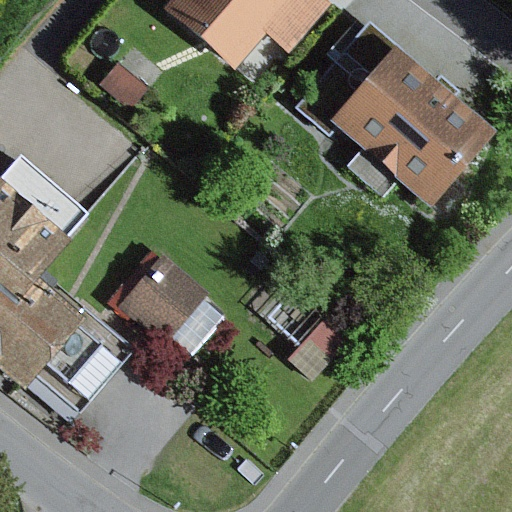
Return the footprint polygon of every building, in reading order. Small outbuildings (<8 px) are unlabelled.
[(296,0),(170,0),(160,12),(230,74),(263,38),(296,0)] [(329,8),(320,0),(296,0),(263,38),(285,57),(329,8)] [(493,136),(368,24),(294,111),(326,141),(332,133),(357,154),(345,171),(381,200),(393,184),(429,214),(493,136)] [(148,90),(117,65),(99,87),(131,113),(148,90)] [(0,278),(16,260),(40,280),(67,248),(64,245),(83,222),(14,164),(0,180),(0,278)] [(208,297),(162,258),(117,310),(163,349),(169,342),(201,304),(208,297)] [(0,382),(19,399),(26,391),(35,380),(78,416),(130,354),(40,280),(16,260),(0,278),(0,382)] [(221,320),(201,304),(169,342),(189,359),(221,320)] [(348,343),(324,321),(285,364),(310,386),(348,343)] [(78,416),(35,380),(26,391),(69,427),(78,416)]
